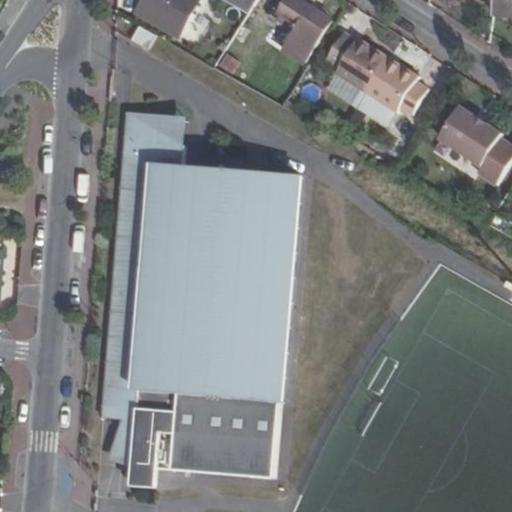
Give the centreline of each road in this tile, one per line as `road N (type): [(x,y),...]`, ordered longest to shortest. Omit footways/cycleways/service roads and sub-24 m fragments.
road 1 (residential): [(48,354),(72,70)]
road 2 (residential): [(35,511),(48,354)]
road 3 (residential): [(511,82),(385,0)]
